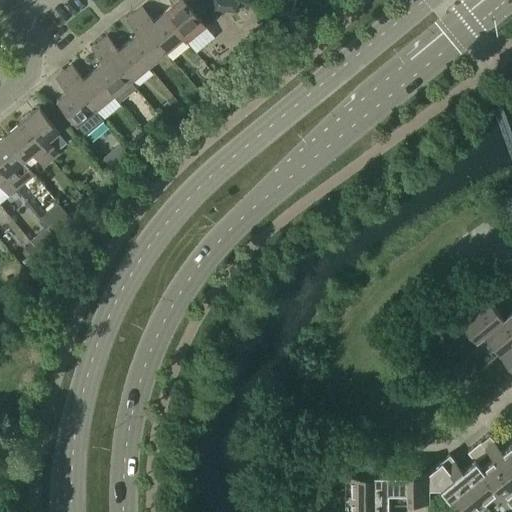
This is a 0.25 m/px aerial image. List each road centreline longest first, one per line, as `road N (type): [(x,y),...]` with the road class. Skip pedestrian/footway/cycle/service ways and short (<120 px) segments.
road 1 (secondary): [(123,511),(151,351),(185,286),(229,230),(509,0)]
road 2 (secondary): [(424,0),(183,207),(139,258),(93,348),(70,511)]
road 3 (residential): [(0,98),(25,77),(32,37),(2,0)]
